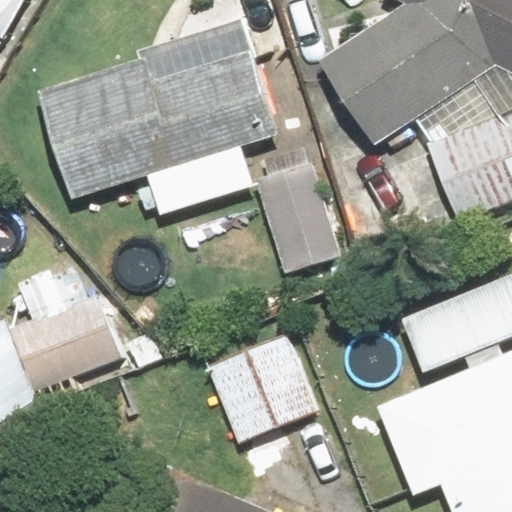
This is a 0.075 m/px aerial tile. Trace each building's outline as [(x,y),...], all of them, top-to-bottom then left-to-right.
[(0,0),(0,29),(27,0),(0,0)] [(511,0),(405,0),(416,5),(330,63),(388,148),(508,68),(511,69),(511,0)] [(157,60),(48,94),(83,202),(285,139),(257,52),(163,81),(157,60)] [(314,155),(256,169),(283,282),(341,267),(314,155)] [(293,336),(209,368),(237,444),(322,413),(293,336)] [(511,511),(511,358),(384,412),(422,501),(453,488),(462,511),(511,511)] [(271,511),(170,470),(152,511),(271,511)]
